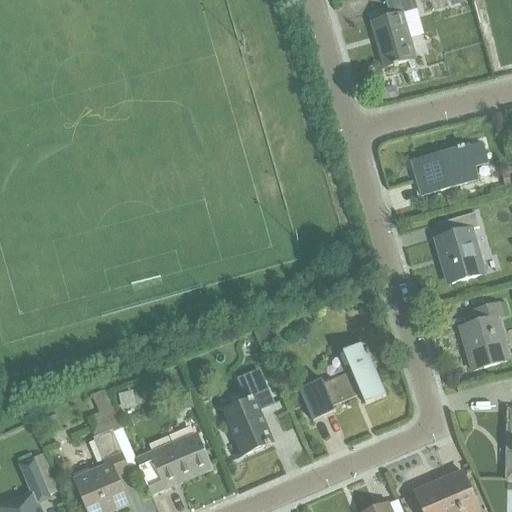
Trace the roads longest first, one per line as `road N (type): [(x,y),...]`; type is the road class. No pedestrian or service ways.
road 1 (residential): [(245,511),(420,437),(430,421),(352,132)]
road 2 (residential): [(352,132),(511,93)]
road 3 (residential): [(352,132),(313,0)]
